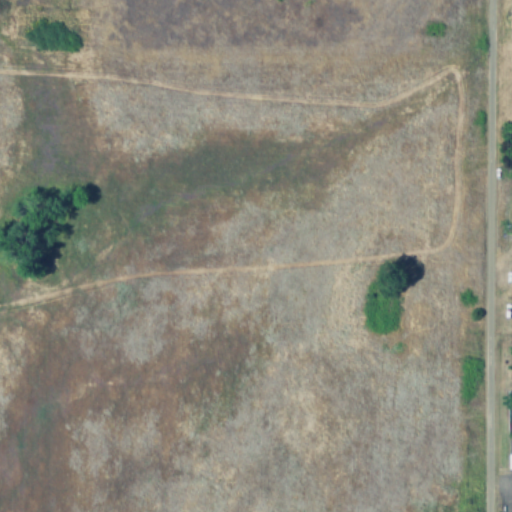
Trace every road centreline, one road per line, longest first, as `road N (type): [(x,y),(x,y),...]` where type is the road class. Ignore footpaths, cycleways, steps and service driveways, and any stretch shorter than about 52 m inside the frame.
road 1 (residential): [(488,511),(487,130)]
road 2 (residential): [(487,130),(486,0)]
